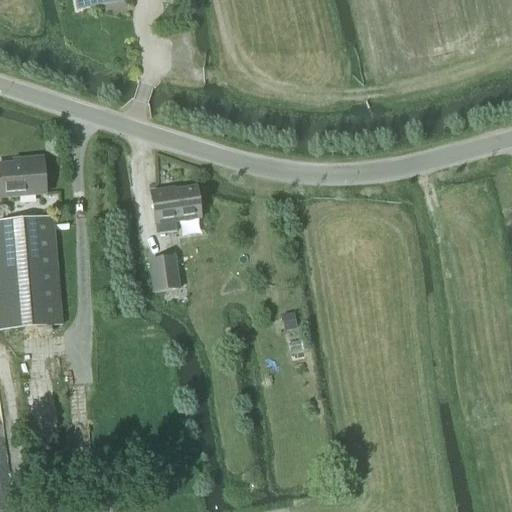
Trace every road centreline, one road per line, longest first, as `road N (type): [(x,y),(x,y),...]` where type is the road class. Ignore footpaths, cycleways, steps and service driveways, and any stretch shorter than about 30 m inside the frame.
road 1 (unclassified): [(511,142),(380,175),(289,177),(0,87)]
road 2 (track): [(493,478),(422,167)]
